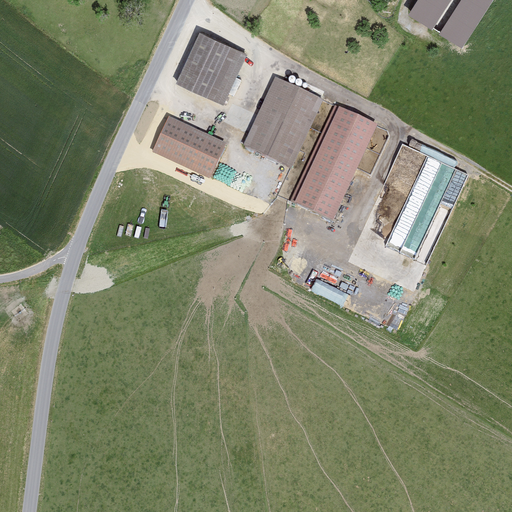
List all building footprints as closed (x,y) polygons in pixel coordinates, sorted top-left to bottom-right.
[(452,0),(418,0),(409,16),(433,32),(452,0)] [(496,0),(462,0),(440,35),(464,51),(496,0)] [(248,55),(199,34),(175,85),(224,107),(248,55)] [(275,81),(244,150),(292,173),(324,104),(275,81)] [(378,129),(340,112),(295,208),(335,225),(378,129)] [(227,147),(169,120),(153,157),(210,183),(227,147)] [(411,196),(428,155),(404,145),(400,155),(412,160),(410,164),(421,168),(420,172),(411,169),(410,172),(395,166),(387,186),(411,196)] [(454,210),(469,173),(429,157),(408,206),(416,209),(411,220),(414,221),(402,250),(418,256),(439,204),(454,210)] [(328,285),(323,298),(390,324),(395,312),(328,285)]
